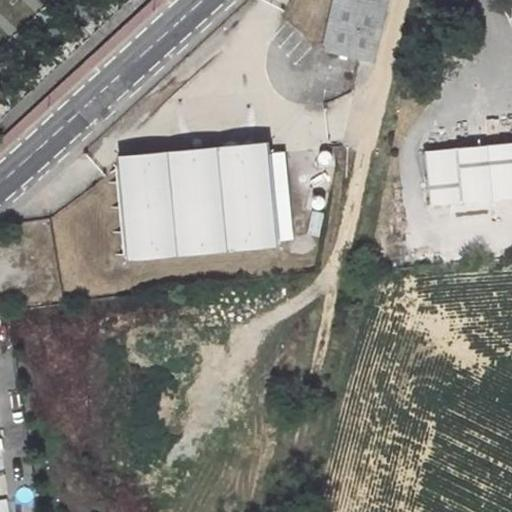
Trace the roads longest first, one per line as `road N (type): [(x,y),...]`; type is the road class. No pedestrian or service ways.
road 1 (track): [(274,511),(400,0)]
road 2 (unclassified): [(0,183),(201,0)]
